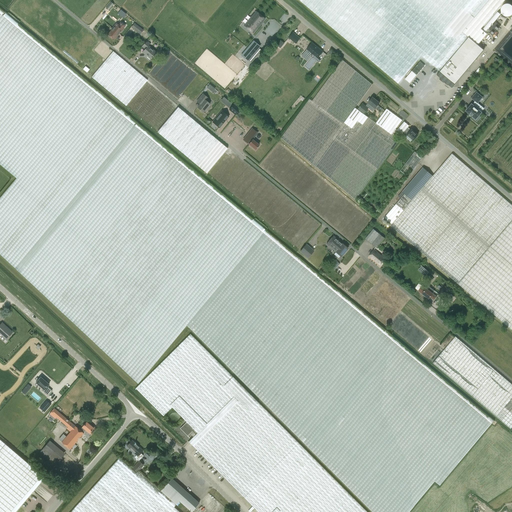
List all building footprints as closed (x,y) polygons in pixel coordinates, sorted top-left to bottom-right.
[(481,29),(504,0),(299,0),(410,93),(433,66),(455,84),(484,50),(478,45),(487,34),(481,29)] [(185,328),(264,233),(267,230),(0,7),(0,165),(16,178),(0,197),(0,254),(138,384),(185,328)] [(260,24),(262,22),(265,19),(256,11),(244,25),(253,33),(257,28),(258,29),(261,25),(260,24)] [(116,23),(112,28),(119,34),(123,29),(125,26),(121,22),(119,25),(116,23)] [(500,26),(495,22),(487,31),(492,36),(500,26)] [(140,34),(143,30),(135,23),(132,27),(140,34)] [(119,34),(112,28),(113,28),(107,35),(113,40),(117,36),(119,34)] [(289,37),(296,43),(300,38),(293,32),(289,37)] [(511,35),(506,36),(506,45),(503,45),(504,52),(511,51),(511,50),(511,35)] [(147,41),(142,46),(145,49),(143,51),(146,54),(145,55),(150,59),(156,53),(148,46),(150,44),(147,41)] [(248,59),(259,47),(260,46),(253,41),(241,55),(247,60),(248,59)] [(318,58),(323,52),(312,43),(307,49),(307,50),(306,51),(311,56),(313,54),(318,58)] [(147,80),(113,51),(91,77),(126,106),(147,80)] [(164,86),(178,98),(191,82),(197,73),(173,54),(167,61),(162,57),(149,73),(164,85),(164,86)] [(372,84),(342,60),(312,101),(309,99),(296,117),(281,138),(296,150),(315,167),(316,167),(340,187),(356,200),(399,140),(393,136),(391,134),(395,129),(402,120),(386,108),(376,123),(364,114),(355,108),(372,84)] [(472,117),(477,122),(481,117),(479,115),(481,112),(474,106),(477,102),(477,103),(482,97),(477,92),(472,98),(475,101),(472,104),(466,111),(473,116),(472,117)] [(208,98),(203,94),(197,101),(200,104),(197,107),(203,112),(210,104),(206,100),(208,98)] [(358,109),(364,114),(371,105),(375,109),(379,103),(373,97),(366,106),(362,104),(358,109)] [(229,110),(235,115),(240,109),(234,104),(229,110)] [(207,173),(228,148),(178,107),(157,132),(207,173)] [(229,116),(222,111),(213,122),(219,128),(229,116)] [(407,134),(408,135),(406,137),(411,141),(413,139),(413,140),(417,134),(411,129),(411,130),(407,127),(409,126),(404,121),(397,130),(402,134),(404,131),(407,134)] [(259,145),(253,140),(258,133),(252,128),(243,140),(247,143),(249,144),(255,150),(259,145)] [(414,151),(402,171),(407,174),(411,167),(415,169),(423,156),(414,151)] [(433,176),(423,168),(402,192),(405,194),(396,204),(385,218),(392,224),(391,226),(511,330),(511,205),(452,154),(433,176)] [(365,239),(367,240),(377,248),(383,240),(385,238),(373,229),(365,239)] [(327,244),(334,250),(340,242),(333,236),(327,244)] [(300,251),(309,259),(317,250),(308,242),(300,251)] [(342,244),(340,242),(334,250),(336,252),(341,256),(348,248),(343,244),(342,244)] [(375,250),(369,257),(378,265),(384,257),(375,250)] [(422,266),(418,270),(426,277),(429,272),(422,266)] [(428,286),(426,288),(423,286),(419,290),(429,298),(430,297),(433,300),(436,297),(432,293),(433,293),(432,293),(434,291),(428,286)] [(447,290),(443,287),(438,293),(442,296),(447,290)] [(0,334),(1,334),(6,339),(12,332),(2,322),(0,324),(0,334)] [(190,334),(154,370),(135,389),(163,416),(172,407),(187,422),(180,428),(189,438),(194,433),(195,435),(188,441),(215,468),(244,497),(258,511),(366,511),(351,496),(312,456),(271,416),(233,377),(232,377),(190,334)] [(511,384),(493,367),(455,336),(433,363),(468,393),(511,429),(511,427),(511,384)] [(49,384),(41,377),(36,383),(44,389),(43,391),(48,396),(52,391),(47,386),(49,384)] [(61,397),(73,384),(68,380),(56,393),(61,397)] [(51,404),(46,400),(40,408),(44,412),(51,404)] [(83,433),(85,429),(92,435),(96,429),(90,424),(90,425),(86,422),(82,427),(80,430),(75,426),(75,427),(54,408),(49,414),(55,419),(56,417),(68,427),(67,428),(71,431),(62,442),(70,449),(83,433)] [(179,420),(179,418),(179,417),(178,416),(178,415),(177,415),(176,414),(175,414),(173,413),(172,413),(171,414),(170,414),(169,415),(168,416),(168,417),(167,418),(167,420),(167,421),(167,422),(168,423),(169,424),(171,425),(173,426),(174,426),(175,425),(177,424),(178,423),(179,422),(179,420)] [(24,460),(0,439),(0,511),(14,511),(45,477),(24,460)] [(65,453),(51,440),(41,451),(55,464),(65,453)] [(132,441),(127,446),(137,455),(140,452),(139,452),(141,450),(142,450),(138,447),(137,448),(134,445),(135,443),(136,443),(135,442),(134,443),(132,441)] [(199,503),(172,478),(160,490),(139,471),(144,465),(139,461),(132,468),(133,469),(132,469),(119,458),(91,490),(70,511),(179,511),(174,507),(176,505),(179,501),(191,511),(199,503)]
